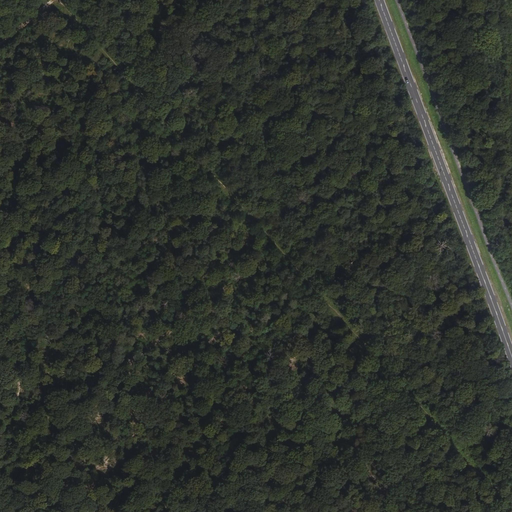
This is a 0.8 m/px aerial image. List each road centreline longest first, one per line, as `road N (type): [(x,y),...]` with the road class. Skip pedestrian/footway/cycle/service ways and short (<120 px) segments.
road 1 (track): [(511,504),(485,486),(57,0)]
road 2 (primary): [(511,358),(378,0)]
